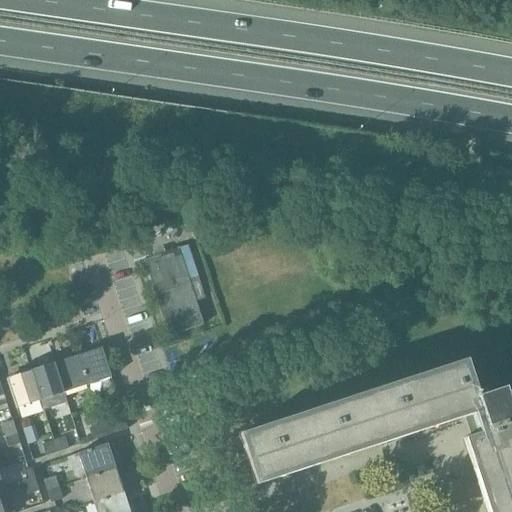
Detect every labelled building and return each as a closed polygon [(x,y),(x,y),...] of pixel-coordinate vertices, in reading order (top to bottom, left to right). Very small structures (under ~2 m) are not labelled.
[(143,260),(168,336),(202,325),(178,249),(143,260)] [(101,348),(77,356),(87,385),(110,377),(101,348)] [(77,356),(53,364),(63,393),(87,385),(77,356)] [(255,486),(256,485),(471,415),(477,434),(463,439),(463,440),(486,511),(511,511),(511,415),(503,389),(477,397),(465,361),(239,435),(255,486)] [(53,364),(30,371),(39,401),(63,393),(53,364)] [(39,401),(30,371),(6,379),(16,409),(39,401)] [(123,418),(100,425),(103,437),(127,429),(123,418)] [(0,425),(4,436),(15,432),(12,421),(0,425)] [(103,437),(100,425),(88,429),(92,441),(103,437)] [(15,432),(4,436),(7,447),(19,443),(15,432)] [(63,437),(53,440),(57,452),(67,448),(63,437)] [(57,452),(53,440),(41,444),(45,456),(57,452)] [(77,454),(85,478),(115,469),(107,444),(77,454)] [(20,473),(24,484),(34,481),(31,469),(20,473)] [(85,478),(93,503),(123,493),(115,469),(85,478)] [(43,481),(46,491),(58,487),(54,477),(43,481)] [(34,481),(24,484),(27,494),(37,491),(34,481)] [(58,487),(46,491),(50,502),(61,498),(58,487)] [(0,491),(0,511),(12,511),(6,490),(0,491)] [(93,503),(96,511),(129,511),(123,493),(93,503)]
